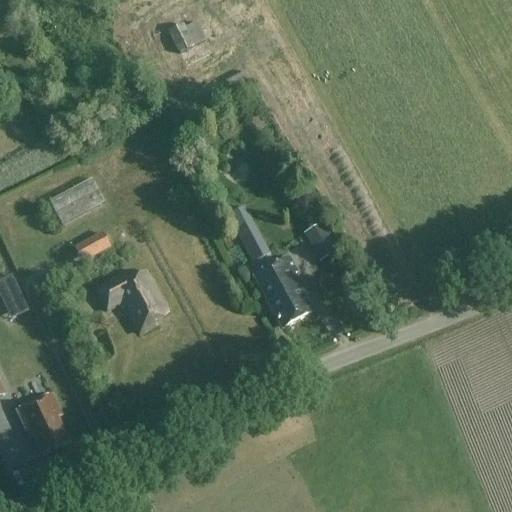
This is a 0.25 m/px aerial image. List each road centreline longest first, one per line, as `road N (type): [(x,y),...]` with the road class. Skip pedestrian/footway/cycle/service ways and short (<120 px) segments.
road 1 (unclassified): [(0,511),(85,481),(300,373),(511,290)]
road 2 (unknown): [(117,465),(36,281)]
